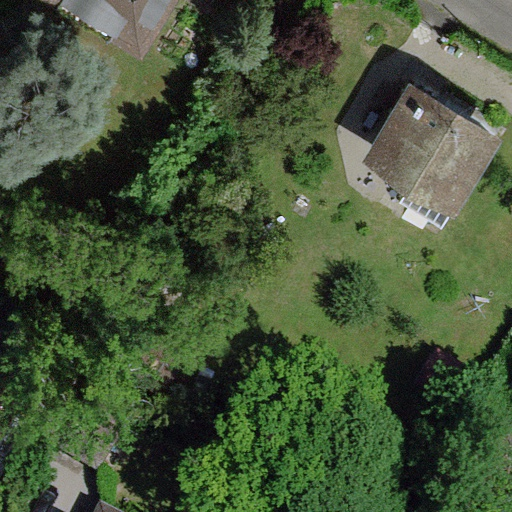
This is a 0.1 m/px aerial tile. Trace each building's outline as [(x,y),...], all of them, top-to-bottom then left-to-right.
[(94,0),(141,28),(158,0),(94,0)] [(230,0),(209,0),(225,9),(230,0)] [(484,127),(419,89),(385,147),(449,185),(484,127)] [(156,353),(130,337),(115,360),(143,375),(156,353)] [(132,416),(88,388),(54,442),(99,470),(132,416)]
